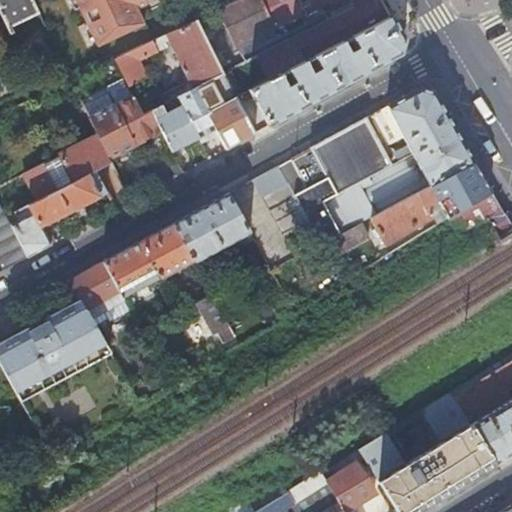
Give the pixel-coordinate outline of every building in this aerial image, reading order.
[(10,26),(39,12),(33,0),(0,0),(0,9),(11,33),(13,32),(10,26)] [(83,0),(86,6),(95,25),(102,38),(104,44),(151,22),(143,7),(151,3),(149,0),(83,0)] [(236,0),(219,9),(237,46),(333,0),(236,0)] [(382,0),(370,0),(351,10),(258,56),(266,70),(271,80),(392,16),(386,6),(382,0)] [(353,0),(348,3),(351,10),(370,0),(353,0)] [(405,39),(392,16),(271,80),(250,91),(268,125),(400,53),(403,46),(405,39)] [(217,77),(225,73),(197,19),(117,57),(131,84),(148,77),(139,58),(170,43),(194,88),(206,82),(217,77)] [(98,40),(102,38),(95,25),(92,27),(98,40)] [(266,70),(258,56),(225,73),(217,77),(224,91),(266,70)] [(218,107),(206,82),(194,88),(183,94),(178,96),(183,104),(199,136),(217,127),(209,112),(218,107)] [(178,96),(183,94),(179,85),(157,96),(161,105),(178,96)] [(430,184),(474,161),(435,92),(419,88),(386,106),(403,136),(408,145),(430,184)] [(163,131),(156,117),(152,109),(145,113),(136,94),(116,104),(125,121),(124,122),(135,144),(163,131)] [(228,147),(256,132),(238,97),(218,107),(209,112),(217,127),(228,147)] [(125,121),(116,104),(89,117),(98,135),(109,157),(135,144),(124,122),(125,121)] [(199,136),(183,104),(156,117),(163,131),(173,150),(199,136)] [(430,184),(408,145),(395,152),(392,148),(384,152),(382,147),(403,136),(386,106),(311,147),(313,150),(305,155),(303,151),(291,158),(307,188),(309,186),(320,208),(306,215),(279,165),(254,178),(297,256),(372,217),(431,185),(430,184)] [(78,146),(88,140),(83,129),(73,135),(78,146)] [(109,157),(98,135),(88,140),(78,146),(46,162),(52,176),(66,169),(73,182),(96,169),(108,192),(117,208),(130,200),(109,157)] [(291,158),(279,165),(306,215),(320,208),(309,186),(307,188),(291,158)] [(438,199),(450,218),(482,199),(492,192),(474,161),(430,184),(431,185),(372,217),(387,243),(434,215),(428,204),(438,199)] [(7,216),(28,256),(57,241),(54,235),(49,237),(43,227),(108,192),(96,169),(73,182),(7,216)] [(103,261),(123,296),(192,259),(193,261),(251,231),(229,191),(103,261)] [(492,192),(482,199),(492,215),(488,217),(502,239),(511,233),(511,223),(503,211),(492,192)] [(434,215),(439,225),(450,218),(438,199),(428,204),(434,215)] [(6,217),(0,204),(0,262),(3,270),(28,256),(7,216),(6,217)] [(86,309),(90,317),(94,315),(97,321),(128,305),(123,296),(103,261),(69,279),(86,309)] [(219,332),(225,342),(236,336),(213,293),(196,302),(214,335),(219,332)] [(44,335),(71,386),(93,374),(89,366),(111,354),(90,317),(86,309),(50,329),(51,331),(44,335)] [(0,358),(3,365),(24,402),(45,391),(49,398),(71,386),(44,335),(32,342),(30,340),(0,356),(0,358)] [(511,353),(450,392),(472,427),(495,463),(511,453),(511,353)] [(167,371),(177,388),(189,380),(179,363),(167,371)] [(381,484),(472,427),(450,392),(358,448),(377,479),(381,484)] [(495,463),(472,427),(381,484),(398,511),(416,511),(452,490),(495,463)] [(358,448),(320,472),(326,482),(355,464),(369,485),(377,479),(358,448)] [(326,482),(342,511),(344,511),(353,507),(374,494),(369,485),(355,464),(326,482)] [(254,511),(342,511),(326,482),(320,472),(254,511)]
